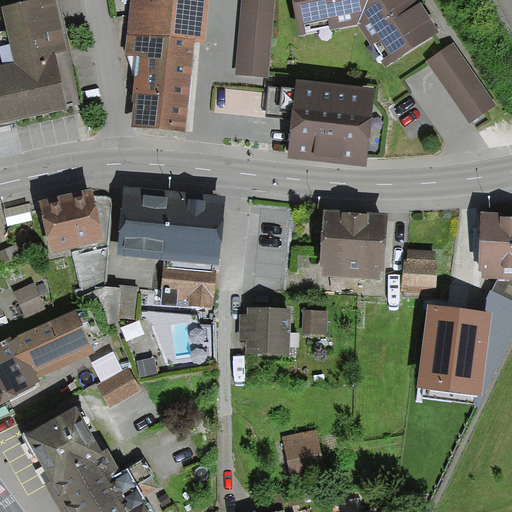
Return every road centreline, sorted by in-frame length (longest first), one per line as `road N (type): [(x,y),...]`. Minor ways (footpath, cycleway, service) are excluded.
road 1 (tertiary): [(118,164),(405,183),(511,172)]
road 2 (residential): [(87,0),(118,164)]
